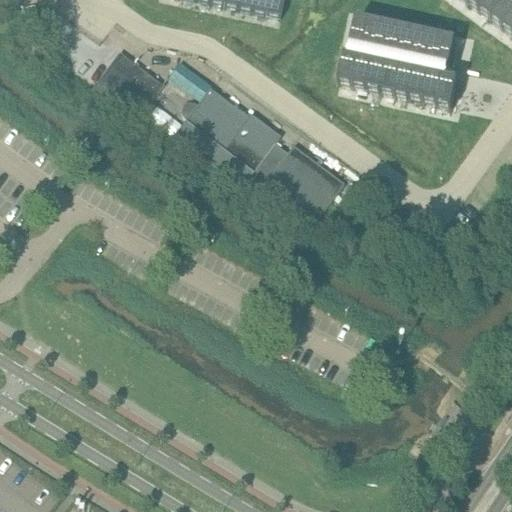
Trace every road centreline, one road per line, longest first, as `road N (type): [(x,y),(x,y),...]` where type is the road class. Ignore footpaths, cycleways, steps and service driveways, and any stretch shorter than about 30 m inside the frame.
road 1 (tertiary): [(254,511),(0,359)]
road 2 (tertiary): [(0,398),(185,511)]
